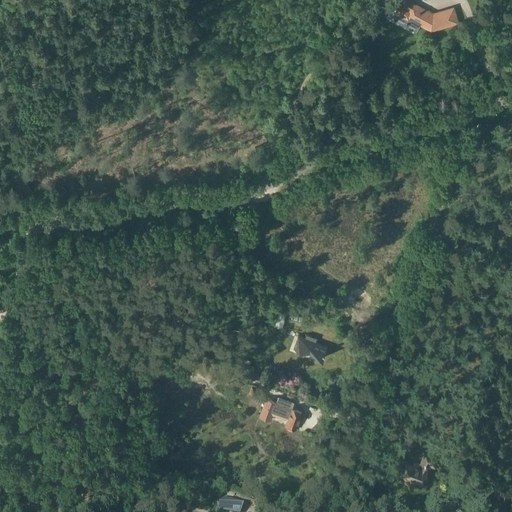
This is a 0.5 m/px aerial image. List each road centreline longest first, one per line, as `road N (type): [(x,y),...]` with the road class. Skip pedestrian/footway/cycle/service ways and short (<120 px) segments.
road 1 (unclassified): [(0,226),(175,209),(467,113)]
road 2 (unclassified): [(327,511),(467,113)]
road 3 (unknown): [(259,187),(352,0)]
